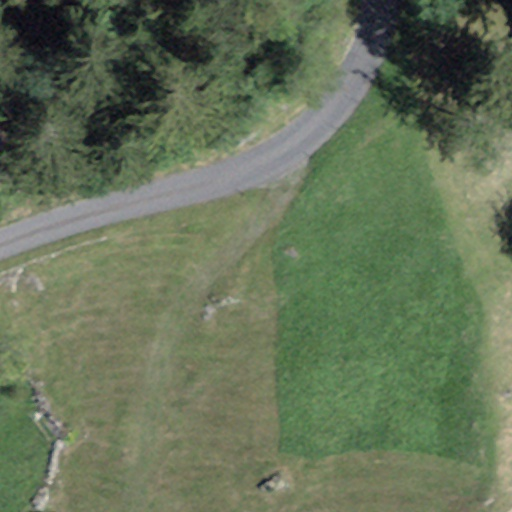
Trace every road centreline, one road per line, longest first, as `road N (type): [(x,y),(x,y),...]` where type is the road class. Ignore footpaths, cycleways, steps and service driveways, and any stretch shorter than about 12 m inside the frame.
road 1 (unclassified): [(384,0),(354,81),(293,146),(0,242)]
road 2 (track): [(130,511),(163,349),(198,291),(263,223),(293,146)]
